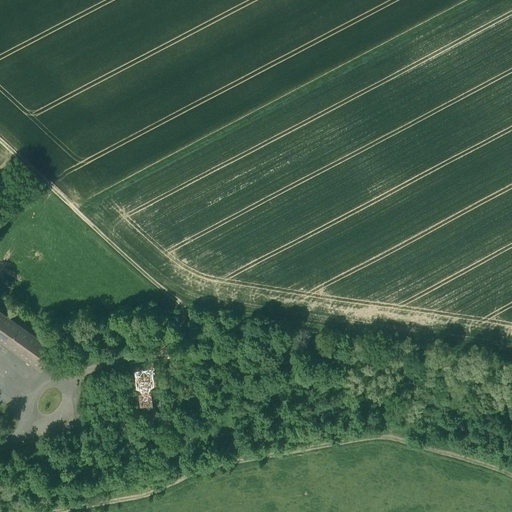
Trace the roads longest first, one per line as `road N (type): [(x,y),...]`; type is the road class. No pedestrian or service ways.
road 1 (track): [(511,355),(179,303),(79,212)]
road 2 (track): [(63,511),(158,493),(201,470),(386,436),(511,476)]
road 3 (track): [(477,0),(79,212)]
